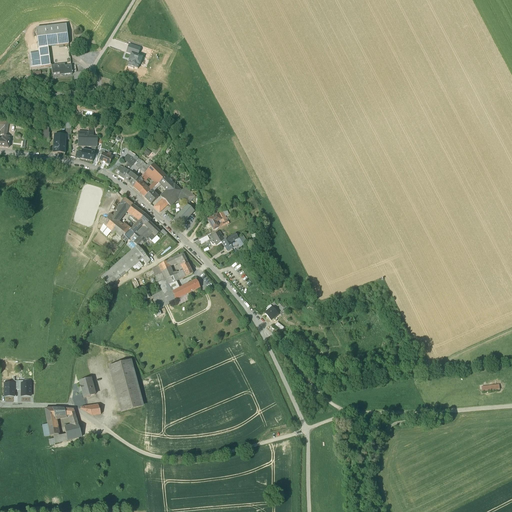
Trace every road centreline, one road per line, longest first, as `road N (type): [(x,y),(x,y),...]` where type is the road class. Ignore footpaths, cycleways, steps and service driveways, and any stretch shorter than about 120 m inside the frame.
road 1 (residential): [(263,338),(242,301),(187,240),(113,178),(70,160),(0,149)]
road 2 (track): [(308,511),(304,429),(344,412),(511,408)]
road 3 (unclassified): [(151,454),(211,455),(304,429),(263,338)]
road 4 (residential): [(0,405),(75,408),(151,454)]
road 5 (track): [(388,511),(375,489),(386,426),(429,412)]
road 6 (track): [(344,412),(322,398),(261,323)]
